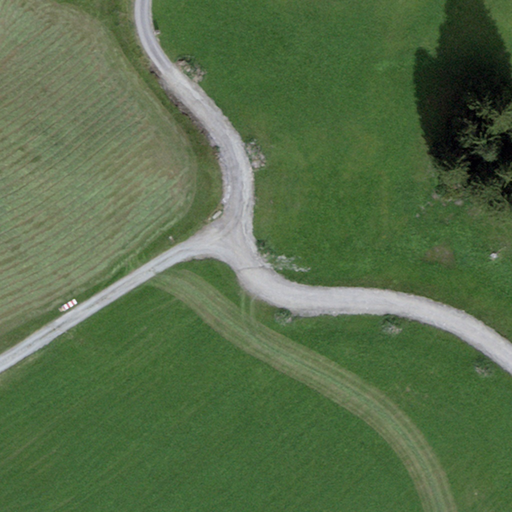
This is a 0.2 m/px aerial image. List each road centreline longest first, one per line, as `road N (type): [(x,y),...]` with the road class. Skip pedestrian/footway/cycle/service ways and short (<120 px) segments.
road 1 (track): [(511,361),(439,315),(282,295),(256,275),(237,237),(229,145),(163,65),(143,29),(142,0)]
road 2 (track): [(0,364),(194,245),(237,237)]
